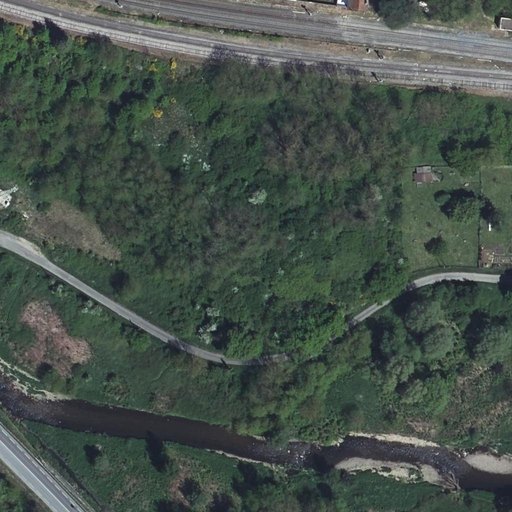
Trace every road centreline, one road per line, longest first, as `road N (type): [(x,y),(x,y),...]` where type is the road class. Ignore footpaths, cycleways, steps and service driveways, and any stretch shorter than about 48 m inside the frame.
road 1 (unclassified): [(172,340),(267,355),(315,341),(402,288),(443,279),(511,282)]
road 2 (unclassified): [(0,239),(172,340)]
